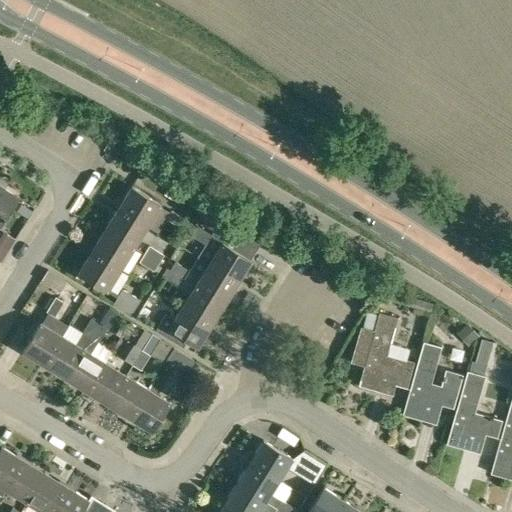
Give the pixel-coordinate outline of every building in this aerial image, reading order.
[(0,185),(0,223),(0,224),(18,197),(0,185)] [(158,232),(166,219),(171,211),(160,205),(161,203),(132,185),(119,208),(148,225),(158,232)] [(134,247),(148,225),(119,208),(105,229),(134,247)] [(181,228),(186,219),(171,210),(171,211),(166,219),(181,228)] [(199,257),(209,263),(238,281),(251,259),(250,258),(258,244),(234,230),(228,240),(214,231),(212,235),(197,226),(192,235),(207,244),(199,257)] [(121,268),(134,247),(105,229),(92,251),(121,268)] [(0,257),(14,262),(23,237),(8,232),(0,255),(0,257)] [(159,262),(164,255),(149,246),(145,253),(159,262)] [(108,290),(121,268),(92,251),(79,273),(108,290)] [(154,271),(159,262),(145,253),(139,262),(154,271)] [(238,281),(209,263),(201,275),(190,268),(189,270),(175,261),(170,269),(186,278),(185,279),(195,285),(196,285),(225,302),(238,281)] [(180,287),(185,279),(186,278),(170,269),(165,277),(180,287)] [(48,271),(43,280),(61,290),(66,281),(48,271)] [(212,324),(225,302),(196,285),(195,285),(182,306),(212,324)] [(404,295),(406,287),(397,285),(395,292),(381,288),(378,297),(431,312),(434,303),(404,295)] [(131,315),(140,299),(122,288),(112,303),(131,315)] [(55,317),(64,302),(56,297),(46,312),(55,317)] [(198,346),(212,324),(182,306),(175,318),(166,313),(160,323),(140,310),(136,317),(184,346),(188,339),(198,346)] [(378,315),(367,312),(363,327),(360,326),(350,361),(364,365),(358,385),(376,390),(382,371),(396,375),(394,385),(406,388),(414,361),(406,359),(409,349),(390,343),(397,318),(379,312),(378,315)] [(89,338),(98,323),(91,318),(76,343),(62,334),(44,363),(65,376),(83,347),(84,348),(90,338),(89,338)] [(44,363),(62,334),(40,321),(22,350),(44,363)] [(467,322),(456,333),(468,346),(479,336),(467,322)] [(98,343),(107,328),(98,323),(89,338),(90,338),(98,343)] [(132,365),(151,334),(144,329),(134,345),(124,360),(132,365)] [(150,355),(160,339),(151,334),(132,365),(141,370),(150,355)] [(467,371),(447,444),(465,449),(470,430),(486,434),(497,438),(502,420),(475,412),(485,376),(483,375),(492,342),(480,339),(474,360),(472,359),(468,371),(467,371)] [(446,370),(441,386),(431,383),(441,347),(424,342),(403,415),(420,420),(426,401),(453,408),(458,391),(463,375),(446,370)] [(105,361),(84,348),(83,347),(65,376),(87,390),(105,361)] [(108,403),(126,374),(105,361),(87,390),(108,403)] [(148,387),(130,416),(152,430),(170,400),(176,391),(176,392),(185,377),(177,372),(168,387),(162,396),(148,387)] [(130,416),(148,387),(126,374),(108,403),(130,416)] [(511,464),(511,398),(491,473),(508,478),(511,464)] [(320,475),(293,458),(264,440),(249,462),(279,480),(287,467),(314,484),(320,475)] [(5,488),(23,459),(1,446),(0,446),(0,495),(1,496),(6,489),(5,488)] [(26,501),(44,472),(23,459),(5,488),(6,489),(26,501)] [(270,493),(279,480),(249,462),(237,483),(266,501),(276,508),(276,507),(283,511),(292,511),(295,508),(270,493)] [(44,511),(49,511),(66,485),(44,472),(26,501),(44,511)] [(234,511),(258,511),(266,501),(237,483),(223,505),(234,511)] [(66,485),(49,511),(88,511),(82,508),(88,499),(66,485)] [(300,486),(297,491),(304,496),(308,490),(300,486)] [(337,511),(345,501),(323,487),(306,511),(337,511)] [(361,511),(345,501),(337,511),(361,511)]
